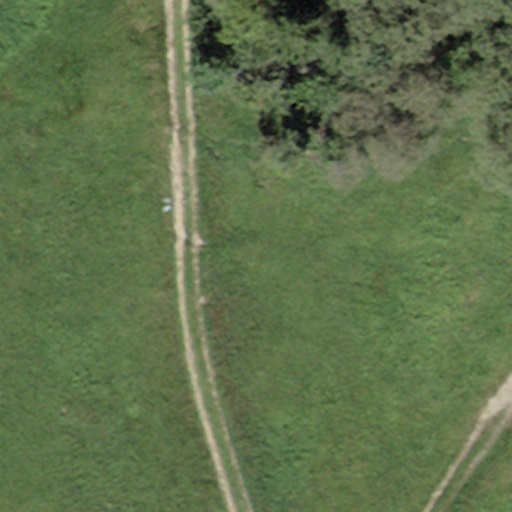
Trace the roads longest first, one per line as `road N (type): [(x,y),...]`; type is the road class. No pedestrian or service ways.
road 1 (track): [(239,511),(197,369),(188,307),(178,0)]
road 2 (track): [(511,398),(432,511)]
